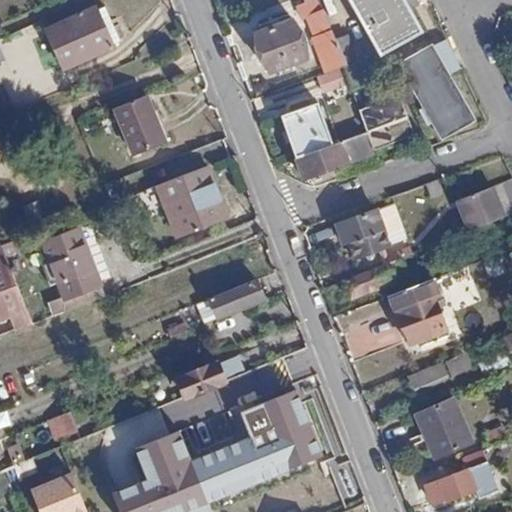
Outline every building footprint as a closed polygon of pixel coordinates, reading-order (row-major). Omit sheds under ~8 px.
[(324,10),(320,0),(301,0),(304,7),(299,9),(301,17),(308,15),(324,10)] [(352,0),(382,52),(422,30),(404,0),(352,0)] [(96,8),(48,29),(65,69),(114,48),(113,44),(119,41),(105,8),(97,11),(96,8)] [(332,30),(324,10),(308,15),(316,36),(332,30)] [(293,20),(258,34),(272,72),(308,58),(293,20)] [(313,38),(326,73),(344,67),(348,65),(337,40),(332,30),(316,36),(313,38)] [(353,91),(368,85),(350,36),(337,40),(348,65),(344,67),(353,91)] [(432,46),(402,64),(445,137),(475,119),(432,46)] [(253,86),(257,96),(273,90),(268,80),(253,86)] [(278,112),(316,102),(310,81),(273,91),(278,112)] [(368,132),(375,149),(415,135),(400,95),(360,110),(368,132)] [(115,108),(134,155),(166,142),(147,96),(115,108)] [(283,116),(297,156),(335,144),(320,102),(283,116)] [(305,178),(376,153),(375,149),(368,132),(335,144),(297,156),(305,178)] [(209,167),(158,185),(178,238),(228,218),(209,167)] [(466,232),(502,218),(489,187),(455,202),(466,232)] [(508,210),(511,208),(511,187),(501,191),(508,210)] [(396,205),(379,211),(389,239),(406,232),(396,205)] [(389,239),(379,211),(339,225),(345,244),(350,242),(355,256),(390,244),(389,239)] [(56,316),(106,296),(80,229),(43,243),(50,261),(45,264),(52,285),(59,282),(65,296),(51,302),(56,316)] [(15,332),(33,325),(2,245),(0,245),(0,321),(10,318),(15,332)] [(401,258),(346,281),(352,298),(393,282),(392,279),(407,273),(401,258)] [(205,325),(265,301),(257,279),(196,304),(205,325)] [(438,295),(434,281),(391,298),(409,345),(447,330),(435,296),(438,295)] [(152,347),(189,332),(185,323),(169,329),(165,320),(146,329),(152,347)] [(511,362),(506,350),(479,363),(486,377),(511,363),(511,362)] [(228,380),(249,371),(243,356),(223,365),(228,380)] [(466,356),(446,365),(451,376),(470,367),(466,356)] [(186,396),(228,380),(223,365),(222,362),(179,379),(186,396)] [(414,392),(450,379),(445,362),(408,375),(414,392)] [(180,429),(134,447),(147,479),(127,486),(113,492),(121,511),(208,511),(206,505),(329,458),(299,382),(239,406),(251,437),(192,460),(180,429)] [(419,416),(436,457),(473,441),(455,399),(419,416)] [(76,428),(71,411),(48,420),(53,437),(76,428)] [(491,446),(496,445),(511,437),(511,432),(511,429),(505,431),(503,426),(487,433),(491,446)] [(37,471),(31,458),(25,461),(16,465),(21,478),(37,471)] [(488,462),(426,485),(434,504),(446,499),(447,502),(477,490),(480,498),(500,491),(488,462)] [(5,469),(11,485),(22,481),(21,478),(16,465),(5,469)]
